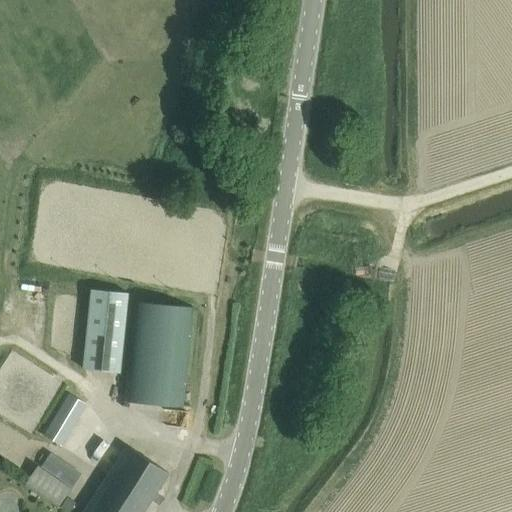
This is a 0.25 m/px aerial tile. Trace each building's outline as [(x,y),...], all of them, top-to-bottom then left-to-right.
[(92,290),(84,370),(120,373),(128,294),(92,290)] [(184,408),(194,308),(133,302),(123,402),(184,408)] [(143,511),(169,474),(127,446),(84,511),(143,511)] [(37,466),(29,479),(25,486),(58,508),(71,488),(37,466)] [(67,498),(60,508),(66,511),(69,511),(75,504),(67,498)]
